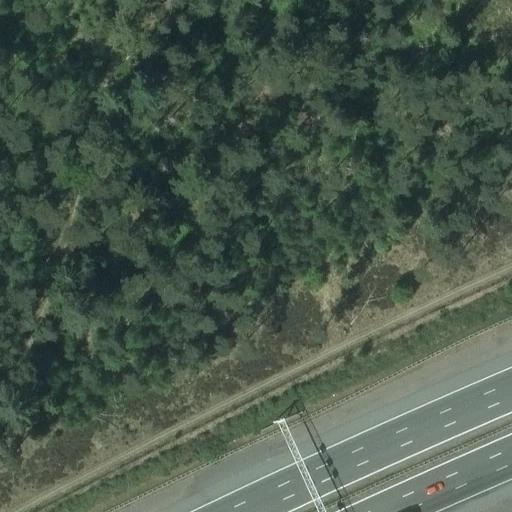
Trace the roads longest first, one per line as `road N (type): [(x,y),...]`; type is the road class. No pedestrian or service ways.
road 1 (track): [(17,511),(511,269)]
road 2 (track): [(116,0),(55,264),(0,386)]
road 3 (motorway): [(511,385),(232,511)]
road 4 (motorway): [(394,511),(511,457)]
